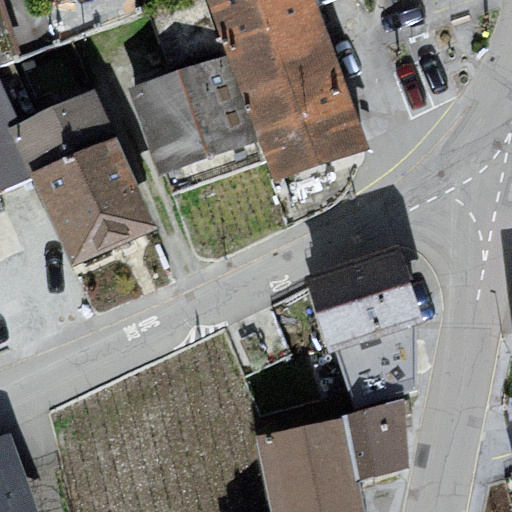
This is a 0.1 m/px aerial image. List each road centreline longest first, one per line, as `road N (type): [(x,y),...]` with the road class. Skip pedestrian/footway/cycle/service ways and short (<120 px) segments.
road 1 (residential): [(0,381),(122,340),(500,183)]
road 2 (residential): [(441,511),(500,183)]
